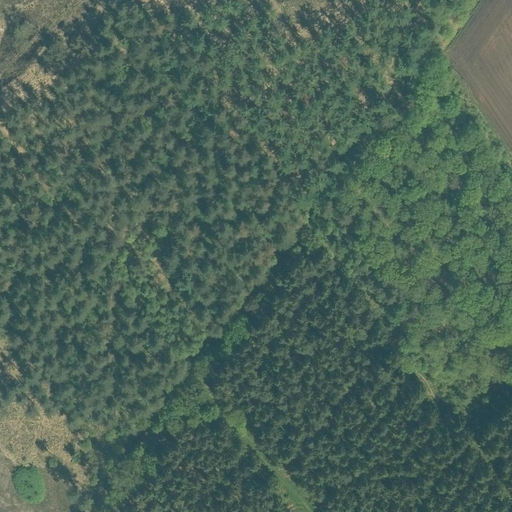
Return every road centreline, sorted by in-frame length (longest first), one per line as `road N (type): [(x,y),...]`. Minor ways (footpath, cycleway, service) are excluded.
road 1 (track): [(304,223),(511,491)]
road 2 (track): [(270,0),(356,135),(315,191),(304,223)]
